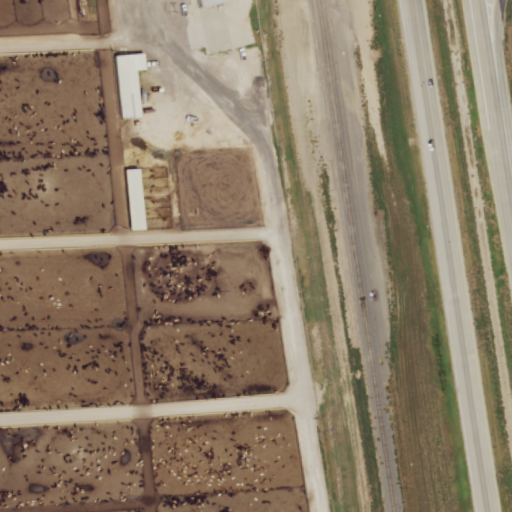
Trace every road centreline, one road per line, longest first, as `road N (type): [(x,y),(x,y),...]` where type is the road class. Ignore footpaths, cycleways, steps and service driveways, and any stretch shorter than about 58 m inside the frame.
road 1 (trunk): [(413,0),(489,511)]
road 2 (trunk): [(511,256),(475,0)]
road 3 (trunk): [(492,124),(499,0)]
